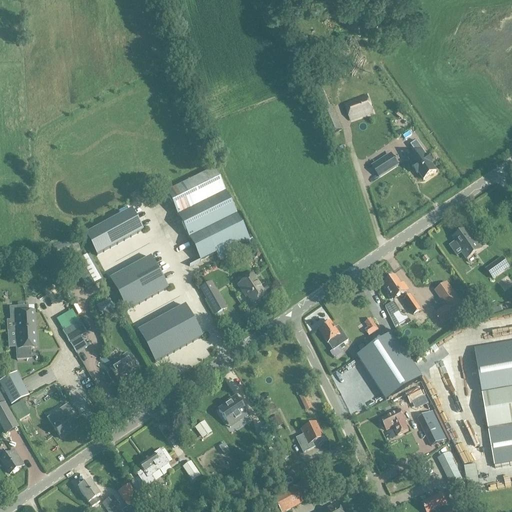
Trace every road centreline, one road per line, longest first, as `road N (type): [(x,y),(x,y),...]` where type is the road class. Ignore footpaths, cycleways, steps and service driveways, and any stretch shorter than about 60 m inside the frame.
road 1 (unclassified): [(1,511),(294,313)]
road 2 (unclassified): [(294,313),(511,163)]
road 3 (unclassified): [(294,313),(389,511)]
